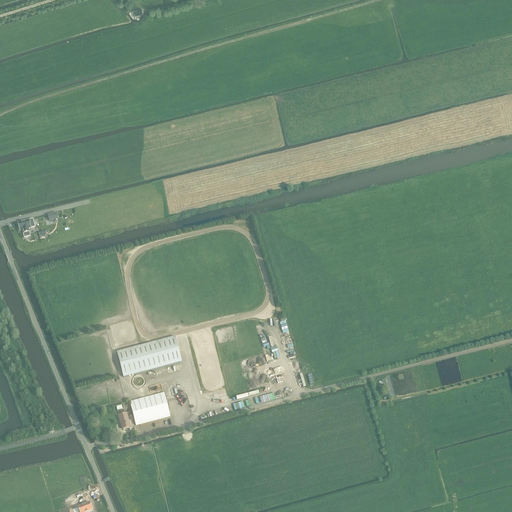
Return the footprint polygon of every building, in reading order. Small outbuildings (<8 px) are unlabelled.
[(140,19),(146,17),(145,15),(143,15),(142,10),(135,12),(136,18),(140,17),(140,19)] [(56,213),(48,215),(49,222),(58,219),(56,213)] [(18,223),(17,223),(20,232),(20,231),(22,231),(23,234),(24,238),(30,236),(29,233),(30,233),(29,232),(29,229),(31,228),(31,229),(31,228),(35,227),(33,219),(29,220),(18,223)] [(117,352),(124,378),(182,362),(175,337),(117,352)] [(130,402),(132,412),(127,413),(118,416),(122,430),(130,428),(129,421),(134,419),(136,426),(170,417),(164,393),(130,402)] [(89,503),(77,508),(79,511),(88,511),(93,510),(89,503)]
